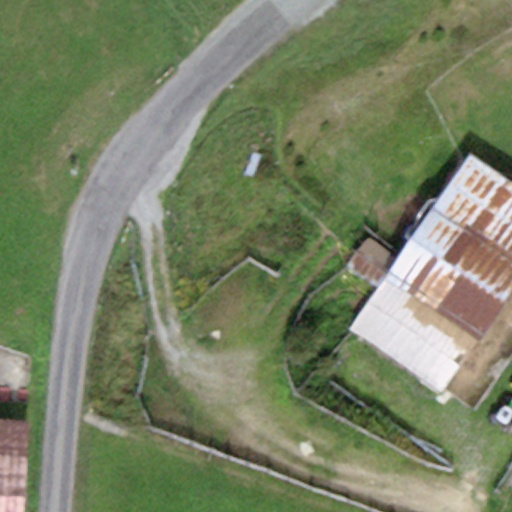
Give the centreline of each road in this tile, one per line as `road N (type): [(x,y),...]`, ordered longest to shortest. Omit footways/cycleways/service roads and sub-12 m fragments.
road 1 (tertiary): [(285,0),(220,55),(123,159),(95,204),(73,308),(56,511)]
road 2 (track): [(439,511),(203,383),(179,358),(147,220),(123,159)]
